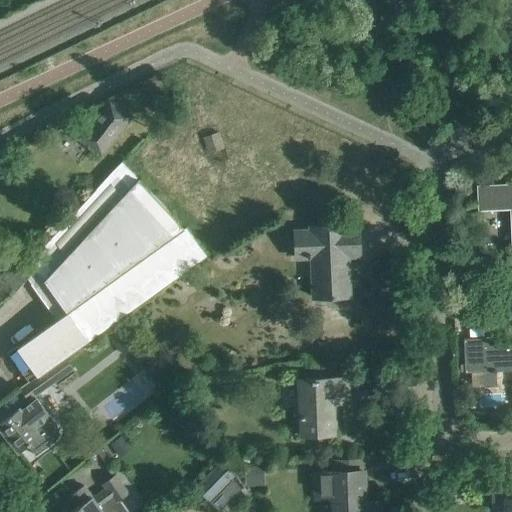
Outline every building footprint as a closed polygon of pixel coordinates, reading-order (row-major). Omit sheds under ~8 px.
[(108,98),(78,138),(101,156),(132,116),(108,98)] [(224,147),(219,132),(205,137),(210,152),(224,147)] [(37,375),(46,368),(206,253),(186,225),(122,161),(95,189),(48,238),(56,246),(35,268),(67,311),(16,347),(37,375)] [(511,182),(488,184),(488,183),(483,183),(483,184),(477,184),(477,210),(510,208),(511,245),(511,182)] [(313,297),(329,296),(349,295),(347,256),(359,255),(358,228),(346,228),(346,225),(310,226),(310,230),(295,230),(296,258),(311,257),(313,297)] [(474,300),(452,301),(453,313),(474,312),(474,300)] [(109,333),(126,356),(137,347),(120,325),(109,333)] [(177,333),(162,343),(171,356),(185,346),(177,333)] [(464,338),(465,372),(511,370),(511,344),(484,346),(484,337),(464,338)] [(70,357),(52,369),(58,379),(77,367),(70,357)] [(37,375),(20,387),(29,400),(31,402),(21,410),(19,407),(13,412),(0,421),(0,428),(0,429),(0,435),(5,441),(8,439),(18,452),(27,444),(35,455),(51,443),(52,443),(53,442),(53,441),(54,440),(55,439),(56,438),(56,437),(57,436),(57,435),(57,434),(57,432),(57,431),(57,430),(57,429),(57,428),(57,427),(56,425),(56,424),(35,396),(55,381),(46,368),(37,375)] [(301,434),(315,433),(335,432),(335,431),(334,431),(333,402),(349,401),(348,377),(298,379),(301,434)] [(121,438),(111,445),(120,457),(130,450),(121,438)] [(220,460),(194,487),(209,501),(235,474),(220,460)] [(243,486),(266,484),(264,466),(242,467),(243,486)] [(330,471),(312,472),(313,499),(331,498),(331,511),(380,511),(380,501),(365,501),(364,471),(365,471),(365,470),(345,471),(332,471),(330,471)] [(127,511),(119,499),(128,492),(115,474),(103,482),(107,487),(93,497),(84,485),(68,496),(76,507),(68,511),(127,511)] [(511,511),(511,487),(493,488),(492,501),(505,501),(505,511),(511,511)]
